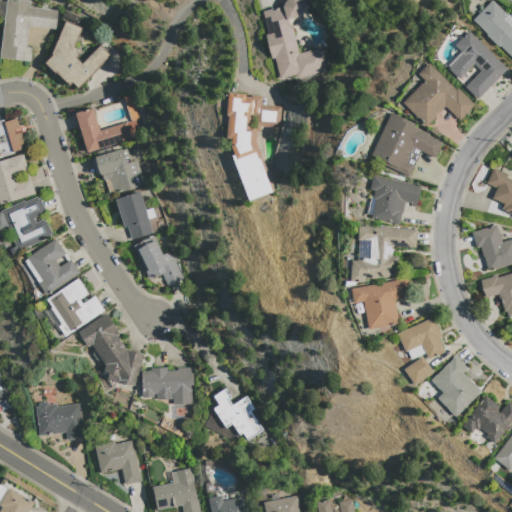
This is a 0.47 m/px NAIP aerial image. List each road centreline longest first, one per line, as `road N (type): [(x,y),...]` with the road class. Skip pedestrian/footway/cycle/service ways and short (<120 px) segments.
road 1 (residential): [(511,106),(456,175),(443,247),(458,309),(511,370)]
road 2 (residential): [(40,110),(84,234),(130,299),(160,325)]
road 3 (residential): [(0,447),(106,511)]
